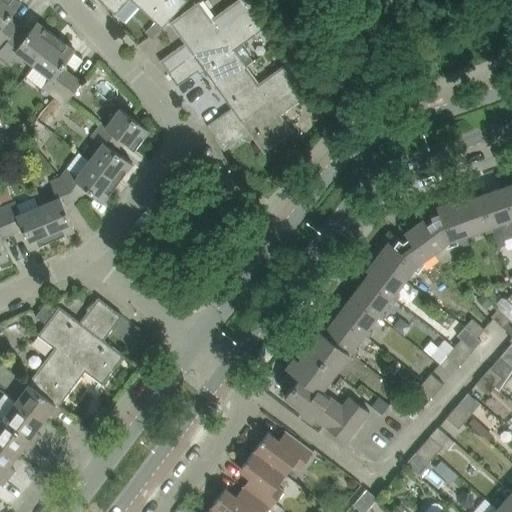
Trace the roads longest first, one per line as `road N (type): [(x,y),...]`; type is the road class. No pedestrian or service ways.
road 1 (tertiary): [(511,90),(425,119),(339,163),(195,346)]
road 2 (tertiary): [(224,368),(384,172),(511,127)]
road 3 (residential): [(86,259),(175,149),(184,113),(170,78),(82,0)]
road 4 (residential): [(216,378),(238,396),(239,408),(164,511)]
road 5 (tertiary): [(116,511),(216,378)]
road 6 (tertiary): [(195,346),(102,474)]
road 7 (residential): [(195,346),(86,259)]
